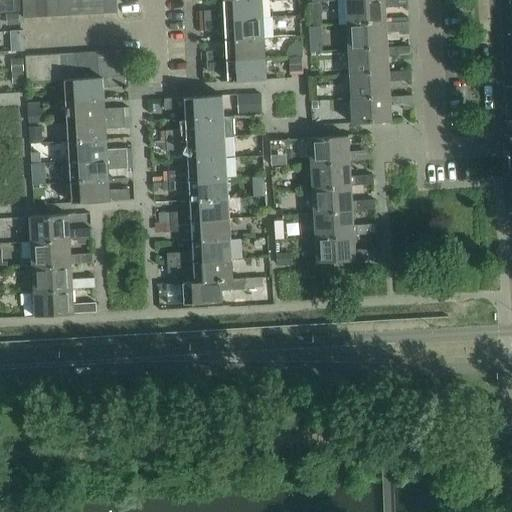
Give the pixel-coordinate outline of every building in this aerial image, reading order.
[(0,12),(16,12),(14,0),(0,0),(1,2),(0,2),(0,12)] [(36,18),(34,0),(22,0),(24,18),(36,18)] [(46,0),(34,0),(36,18),(47,17),(46,0)] [(57,0),(46,0),(47,17),(59,16),(57,0)] [(69,0),(57,0),(59,16),(71,16),(69,0)] [(81,0),(69,0),(71,16),(82,15),(81,0)] [(92,0),(81,0),(82,15),(94,14),(92,0)] [(104,0),(92,0),(94,14),(106,14),(104,0)] [(116,0),(104,0),(106,14),(117,13),(116,0)] [(204,11),(205,21),(262,18),(261,0),(223,0),(224,10),(204,11)] [(348,0),(346,0),(346,1),(347,25),(386,22),(385,7),(408,6),(407,0),(348,0)] [(20,14),(10,14),(10,26),(20,26),(20,14)] [(262,18),(205,21),(205,31),(225,30),(226,40),(264,38),(262,18)] [(386,22),(347,25),(349,49),(387,47),(386,30),(396,29),(396,32),(409,31),(409,22),(386,23),(386,22)] [(206,52),(207,62),(265,59),(264,38),(226,40),(226,51),(206,52)] [(387,47),(349,49),(350,74),(389,72),(388,54),(397,54),(397,56),(411,56),(410,46),(388,48),(387,47)] [(122,50),(109,51),(111,77),(123,76),(122,50)] [(97,51),(85,52),(87,79),(99,78),(97,51)] [(109,51),(97,51),(99,78),(111,77),(109,51)] [(85,52),(74,53),(75,79),(87,79),(85,52)] [(74,53),(62,54),(63,80),(65,80),(75,79),(74,53)] [(62,54),(50,55),(51,81),(63,80),(62,54)] [(25,56),(27,82),(39,82),(37,55),(25,56)] [(50,55),(37,55),(39,82),(51,81),(50,55)] [(22,59),(14,60),(15,72),(23,72),(22,59)] [(265,59),(207,62),(207,72),(227,70),(228,82),(266,80),(265,59)] [(301,59),(291,59),(292,74),(302,74),(301,59)] [(389,72),(350,74),(351,99),(390,96),(389,79),(398,78),(399,81),(412,80),(411,71),(389,72)] [(15,72),(13,73),(14,83),(23,83),(23,72),(15,72)] [(75,79),(65,80),(66,101),(104,98),(103,88),(124,87),(123,76),(111,77),(99,78),(87,79),(75,79)] [(185,109),(185,119),(223,117),(222,96),(164,99),(165,110),(185,109)] [(390,96),(351,99),(353,124),(392,122),(391,104),(400,103),(400,106),(413,105),(413,96),(390,97),(390,96)] [(104,98),(66,101),(67,121),(125,117),(124,107),(104,109),(104,98)] [(43,113),(30,113),(30,124),(43,123),(43,113)] [(166,131),(167,141),(186,140),(224,137),(234,137),(233,116),(223,117),(185,119),(186,130),(166,131)] [(125,117),(67,121),(68,141),(106,139),(106,128),(125,127),(125,117)] [(43,131),(30,131),(30,144),(44,143),(43,131)] [(348,136),(310,139),(311,164),(350,162),(350,161),(372,160),(372,150),(359,151),(359,153),(349,154),(348,136)] [(186,140),(167,141),(167,150),(187,149),(188,160),(226,158),(224,137),(186,140)] [(106,139),(68,141),(69,162),(107,159),(127,158),(127,148),(107,149),(106,139)] [(283,155),(271,155),(271,165),(283,165),(283,155)] [(107,159),(69,162),(71,182),(109,180),(108,169),(128,168),(127,158),(107,159)] [(169,171),(169,181),(189,180),(227,178),(226,158),(188,160),(188,170),(169,171)] [(350,162),(311,164),(312,189),(351,186),(374,184),(373,175),(360,176),(360,179),(351,179),(350,162)] [(265,177),(256,178),(257,188),(266,188),(265,177)] [(189,180),(169,181),(170,191),(189,190),(190,201),(228,199),(227,178),(189,180)] [(109,180),(71,182),(72,203),(130,200),(129,189),(109,190),(109,180)] [(351,186),(312,189),(314,213),(353,211),(353,210),(375,209),(375,200),(361,201),(362,203),(352,204),(351,186)] [(171,213),(172,222),(229,219),(228,199),(190,201),(191,211),(171,213)] [(353,211),(314,213),(315,238),(354,235),(377,234),(376,225),(363,225),(363,228),(354,228),(353,211)] [(69,215),(31,217),(33,242),(70,240),(92,238),(92,229),(79,230),(79,232),(70,233),(69,215)] [(229,219),(172,222),(172,232),(192,231),(192,242),(230,239),(229,219)] [(354,235),(315,238),(317,263),(356,261),(356,260),(378,258),(378,249),(364,250),(365,253),(355,253),(354,235)] [(173,253),(174,263),(232,260),(230,239),(192,242),(193,252),(173,253)] [(70,240),(33,242),(34,267),(71,265),(71,264),(94,263),(93,254),(80,254),(80,257),(71,257),(70,240)] [(291,254),(276,255),(277,265),(291,264),(291,254)] [(232,260),(174,263),(174,273),(194,272),(195,282),(233,280),(233,279),(232,260)] [(71,265),(34,267),(36,291),(73,289),(95,287),(95,278),(81,279),(82,282),(72,282),(71,265)] [(195,282),(183,283),(184,304),(222,302),(221,291),(245,289),(245,279),(233,279),(233,280),(195,282)] [(73,289),(36,291),(37,317),(74,315),(74,313),(97,312),(96,303),(83,304),(83,306),(74,307),(73,289)]
